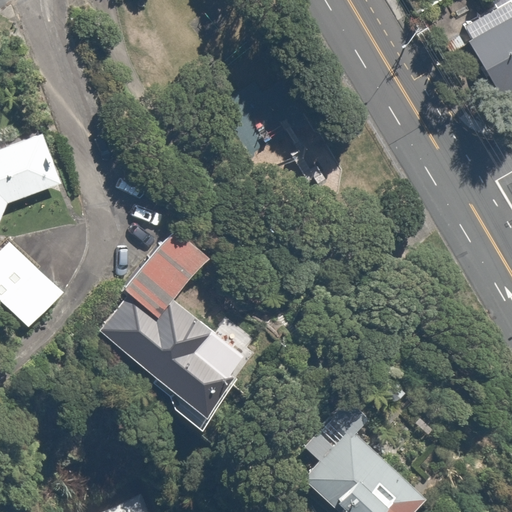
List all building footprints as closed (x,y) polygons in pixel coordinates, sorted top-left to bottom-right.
[(511,0),(492,0),(488,2),(494,12),(462,30),(500,100),(511,93),(511,0)] [(0,250),(6,252),(20,204),(83,182),(62,130),(0,151),(0,250)] [(229,251),(192,224),(111,336),(218,414),(247,373),(218,352),(234,330),(193,300),(229,251)] [(26,238),(0,266),(0,279),(53,326),(85,290),(26,238)] [(368,429),(335,403),(296,452),(310,462),(295,482),(333,511),(411,511),(424,495),(357,443),(368,429)] [(129,511),(119,486),(57,511),(129,511)]
